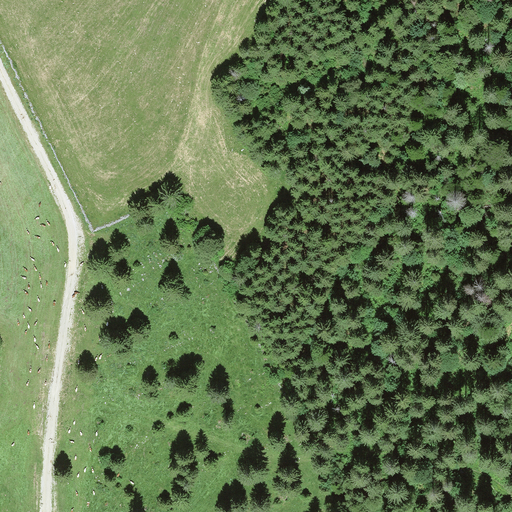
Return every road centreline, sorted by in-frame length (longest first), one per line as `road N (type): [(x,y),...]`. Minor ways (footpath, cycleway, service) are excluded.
road 1 (track): [(0,68),(74,239),(46,458)]
road 2 (track): [(0,324),(46,458),(45,511)]
